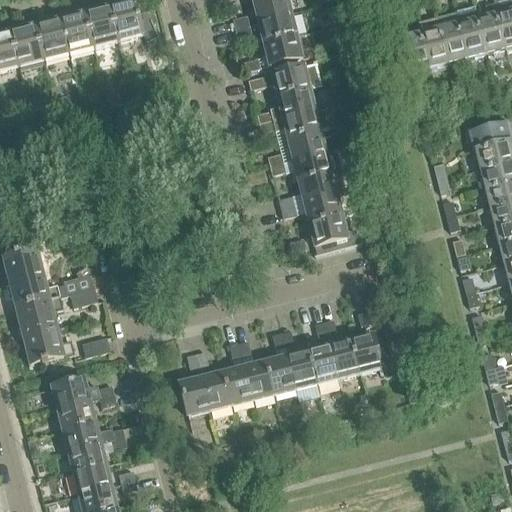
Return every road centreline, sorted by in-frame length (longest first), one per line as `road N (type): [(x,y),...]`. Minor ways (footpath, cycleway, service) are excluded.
road 1 (residential): [(0,239),(224,180)]
road 2 (residential): [(224,180),(178,0)]
road 3 (residential): [(174,511),(127,332)]
road 4 (residential): [(127,332),(252,302)]
road 5 (residential): [(252,302),(374,270)]
road 6 (residential): [(252,302),(224,180)]
